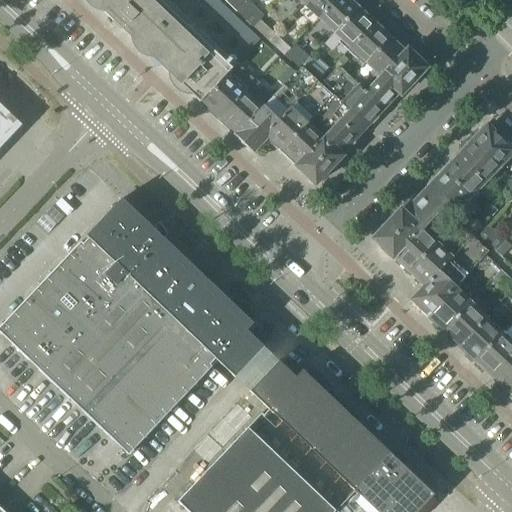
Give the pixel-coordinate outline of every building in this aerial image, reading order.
[(201,101),(202,102),(226,76),(231,70),(157,0),(83,0),(84,1),(85,3),(87,5),(89,7),(91,9),(93,11),(95,12),(98,13),(101,13),(102,12),(132,40),(131,42),(132,45),(132,47),(134,49),(135,51),(137,53),(139,55),(141,57),(144,58),(146,59),(149,59),(151,58),(170,77),(169,78),(170,81),(171,83),(172,85),(173,87),(175,89),(177,91),(179,92),(182,94),(184,95),(187,95),(188,94),(199,104),(201,101)] [(215,0),(199,0),(251,49),(259,41),(215,0)] [(222,0),(235,12),(245,1),(244,0),(243,0),(222,0)] [(235,12),(251,27),(258,20),(263,16),(246,0),(245,1),(235,12)] [(307,0),(304,4),(319,19),(336,0),(307,0)] [(336,0),(319,19),(334,33),(359,7),(352,0),(347,1),(345,0),(336,0)] [(340,45),(347,51),(372,25),(366,20),(366,15),(359,7),(334,33),(343,42),(340,45)] [(267,43),(268,42),(274,36),(258,20),(251,27),(267,43)] [(360,57),(366,63),(391,38),(383,30),(378,30),(372,25),(347,51),(357,60),(360,57)] [(268,42),(283,57),(289,50),(274,36),(268,42)] [(372,75),(380,82),(408,52),(407,52),(404,55),(399,50),(399,45),(391,38),(366,63),(375,72),(372,75)] [(299,69),(304,64),(309,59),(309,58),(298,48),(300,46),(297,43),(295,46),(295,45),(289,51),(289,50),(283,57),(288,61),(290,60),(299,69)] [(374,89),(367,95),(367,96),(382,110),(401,90),(403,92),(424,69),(408,54),(408,52),(380,82),(374,89)] [(337,63),(346,71),(351,65),(343,57),(337,63)] [(309,59),(304,64),(319,78),(324,73),(309,59)] [(250,152),(266,135),(316,83),(301,68),(295,75),(294,73),(260,108),(236,134),(234,137),(250,152)] [(332,97),(282,150),(279,152),(315,186),(341,158),(338,154),(363,127),(365,128),(370,123),(373,124),(379,117),(378,115),(382,110),(367,96),(367,95),(358,86),(357,87),(340,70),(334,70),(322,82),(351,109),(348,113),(332,97)] [(211,111),(219,118),(243,92),(226,76),(202,102),(203,103),(201,106),(209,113),(211,111)] [(358,86),(367,95),(374,89),(364,80),(358,86)] [(266,135),(282,150),(332,97),(316,83),(266,135)] [(230,129),(236,134),(260,108),(243,92),(219,118),(222,121),(221,125),(227,130),(230,129)] [(0,143),(16,127),(0,111),(0,143)] [(473,142),(471,142),(497,168),(511,152),(486,128),(481,133),(477,132),(472,138),(473,142)] [(458,157),(456,157),(483,182),(497,168),(471,142),(470,144),(467,143),(461,149),(462,153),(458,157)] [(444,172),(443,172),(470,197),(483,182),(456,157),(454,156),(443,168),(444,172)] [(434,183),(428,188),(444,203),(452,210),(454,213),(470,197),(443,172),(442,172),(442,174),(438,173),(432,180),(434,183)] [(420,229),(436,212),(444,203),(428,188),(402,216),(399,212),(373,240),(392,259),(420,229)] [(0,327),(0,335),(44,377),(163,240),(121,200),(85,237),(88,240),(82,245),(80,243),(0,327)] [(444,203),(436,212),(444,219),(452,210),(444,203)] [(483,213),(489,218),(490,219),(496,212),(490,206),(483,213)] [(36,224),(47,235),(63,218),(51,208),(36,224)] [(474,220),(468,226),(475,233),(481,227),(474,220)] [(408,273),(424,288),(471,238),(457,224),(437,245),(435,244),(408,273)] [(477,237),(494,252),(499,246),(505,240),(498,234),(495,234),(487,227),(477,237)] [(392,259),(408,273),(435,244),(420,229),(392,259)] [(428,316),(452,290),(480,261),(485,256),(488,253),(471,238),(424,288),(410,303),(422,315),(424,312),(428,316)] [(163,240),(44,377),(128,456),(211,368),(209,366),(214,360),(234,379),(263,348),(246,332),(253,325),(163,240)] [(494,252),(509,267),(511,263),(511,257),(499,246),(494,252)] [(480,261),(496,276),(501,271),(485,256),(480,261)] [(496,276),(511,291),(511,282),(501,271),(496,276)] [(433,325),(442,334),(469,305),(452,290),(428,316),(434,321),(433,325)] [(454,341),(460,346),(485,320),(469,305),(442,334),(451,342),(454,341)] [(465,355),(474,363),(500,335),(485,320),(460,346),(466,351),(465,355)] [(486,371),(492,376),(511,354),(511,345),(500,335),(474,363),(482,372),(486,371)] [(506,390),(507,391),(511,386),(511,354),(492,376),(497,381),(496,385),(502,391),(506,390)] [(177,503),(186,511),(333,511),(389,454),(301,371),(295,378),(277,362),(248,392),(268,411),(263,417),(260,414),(177,503)] [(389,454),(333,511),(417,511),(433,496),(389,454)]
